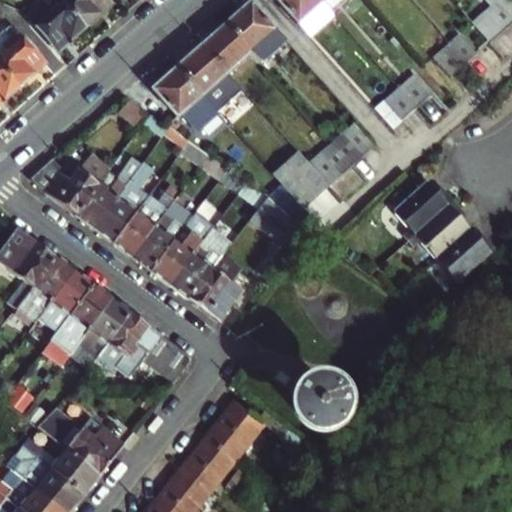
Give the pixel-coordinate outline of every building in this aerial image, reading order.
[(62,0),(62,1),(86,27),(113,3),(110,0),(62,0)] [(324,0),(278,0),(307,32),(333,9),(331,7),(324,0)] [(492,41),(511,23),(511,17),(497,1),(496,0),(488,0),(493,5),(474,21),(492,41)] [(511,0),(498,0),(497,1),(511,17),(511,0)] [(62,1),(35,24),(59,51),(86,27),(62,1)] [(251,1),(226,23),(252,52),(262,63),(287,40),(251,1)] [(333,9),(307,32),(311,36),(337,14),(333,9)] [(252,52),(226,23),(202,45),(227,74),(252,52)] [(12,24),(0,35),(0,65),(19,86),(46,62),(12,24)] [(460,34),(450,44),(467,63),(477,54),(460,34)] [(467,63),(450,44),(435,57),(452,77),(467,63)] [(178,67),(209,101),(233,80),(227,74),(202,45),(178,67)] [(0,65),(0,103),(19,86),(0,65)] [(209,101),(178,67),(153,89),(178,116),(182,113),(196,129),(217,110),(209,101)] [(416,75),(402,86),(419,106),(433,94),(416,75)] [(419,106),(402,86),(386,100),(404,120),(419,106)] [(145,109),(129,97),(119,110),(135,123),(145,109)] [(404,120),(386,100),(376,109),(394,129),(404,120)] [(353,165),(377,143),(359,121),(333,142),(353,165)] [(187,140),(190,142),(193,144),(196,140),(190,136),(187,140)] [(190,142),(181,153),(201,167),(209,156),(193,144),(190,142)] [(353,165),(333,142),(310,164),(329,187),(353,165)] [(329,187),(310,164),(298,152),(274,173),(284,184),(305,208),(329,187)] [(29,180),(77,215),(109,172),(110,171),(91,156),(80,171),(69,162),(64,170),(51,160),(29,180)] [(209,156),(201,167),(220,181),(229,170),(209,156)] [(143,165),(138,172),(95,229),(102,234),(113,243),(150,195),(140,188),(152,172),(143,165)] [(109,172),(77,215),(95,229),(138,172),(131,167),(120,181),(109,172)] [(229,170),(220,181),(239,194),(248,183),(229,170)] [(260,208),(268,197),(248,183),(239,194),(260,208)] [(402,237),(407,244),(455,203),(442,189),(437,193),(428,183),(391,215),(407,233),(402,237)] [(305,208),(284,184),(268,197),(294,218),(305,208)] [(150,195),(113,243),(133,258),(175,201),(177,199),(166,191),(158,202),(150,195)] [(260,208),(251,220),(284,243),(300,222),(294,218),(268,197),(260,208)] [(175,201),(133,258),(152,271),(194,216),(175,201)] [(418,246),(433,264),(471,230),(461,219),(465,215),(455,203),(407,244),(413,250),(418,246)] [(194,216),(152,271),(171,285),(212,231),(215,226),(197,212),(194,216)] [(449,292),(497,250),(484,236),(480,240),(471,230),(433,264),(448,281),(443,285),(449,292)] [(171,285),(190,299),(214,268),(231,245),(212,231),(171,285)] [(56,257),(26,234),(3,263),(34,288),(56,257)] [(56,257),(34,288),(22,303),(18,308),(36,322),(42,314),(74,271),(56,257)] [(214,268),(190,299),(220,322),(244,291),(214,268)] [(74,271),(42,314),(61,329),(70,318),(94,285),(74,271)] [(70,318),(61,329),(54,338),(73,352),(75,351),(79,346),(112,300),(94,285),(70,318)] [(79,346),(75,351),(80,354),(86,347),(88,349),(98,337),(108,345),(131,314),(112,300),(79,346)] [(18,308),(12,315),(30,329),(36,322),(18,308)] [(191,360),(176,348),(131,314),(108,345),(99,356),(126,379),(144,358),(174,382),(191,360)] [(339,413),(341,406),(341,401),(338,394),(332,388),(325,385),(316,385),(309,388),(303,394),(300,401),(300,409),(303,417),(309,422),(316,426),(324,426),(332,423),(335,420),(339,413)] [(237,401),(230,409),(235,412),(241,405),(237,401)] [(230,409),(207,438),(236,460),(265,424),(241,405),(235,412),(230,409)] [(38,425),(66,448),(100,474),(124,445),(90,418),(82,428),(56,408),(38,425)] [(28,437),(21,446),(37,458),(44,449),(28,437)] [(188,470),(182,477),(207,496),(236,460),(207,438),(184,466),(188,470)] [(31,466),(37,458),(21,446),(15,453),(31,466)] [(50,468),(83,495),(100,474),(66,448),(50,468)] [(184,466),(178,474),(182,477),(188,470),(184,466)] [(50,468),(34,488),(63,511),(69,511),(83,495),(50,468)] [(178,474),(172,481),(177,485),(182,477),(178,474)] [(172,481),(150,509),(152,511),(210,511),(216,504),(207,496),(182,477),(177,485),(172,481)] [(0,478),(0,492),(5,497),(12,489),(0,478)] [(63,511),(34,488),(19,507),(24,511),(63,511)] [(0,511),(24,511),(19,507),(5,497),(0,492),(0,511)]
